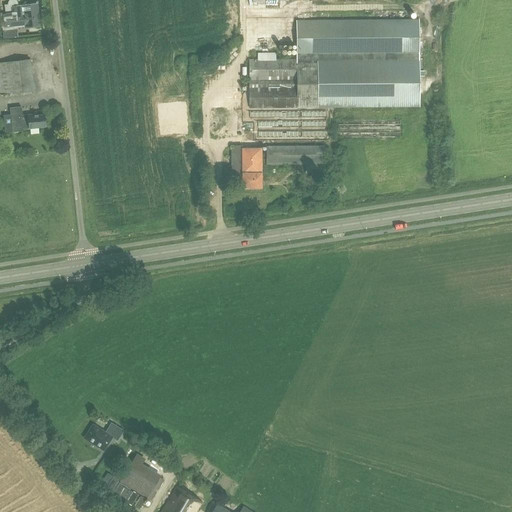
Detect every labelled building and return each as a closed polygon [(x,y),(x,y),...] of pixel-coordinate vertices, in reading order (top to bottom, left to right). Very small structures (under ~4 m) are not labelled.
[(8,2),(7,5),(4,5),(5,12),(7,12),(8,16),(3,16),(4,27),(2,27),(3,38),(17,36),(16,29),(14,29),(14,28),(22,27),(22,25),(25,25),(25,26),(37,25),(36,14),(32,14),(32,11),(24,12),(23,7),(18,7),(17,3),(16,1),(15,0),(9,0),(8,2)] [(296,21),(296,60),(328,59),(328,107),(419,107),(419,76),(423,76),(423,71),(422,71),(422,59),(419,59),(419,54),(422,54),(422,42),(419,42),(419,20),(419,19),(316,20),(316,21),(296,21)] [(328,59),(296,60),(275,60),(275,53),(257,53),(257,60),(249,60),(249,108),(328,107),(328,59)] [(0,63),(0,91),(0,95),(33,91),(30,60),(0,63)] [(234,105),(210,106),(210,134),(235,134),(234,105)] [(186,106),(162,109),(165,134),(189,132),(186,106)] [(10,115),(12,132),(22,131),(22,130),(28,129),(45,127),(43,114),(34,115),(34,114),(22,116),(21,107),(19,107),(10,108),(10,115)] [(255,118),(255,135),(295,136),(295,127),(296,118),(255,118)] [(231,146),(232,175),(242,175),(242,188),(261,188),(261,173),(261,148),(242,148),(242,145),(231,146)] [(266,146),(266,164),(324,164),(324,146),(266,146)] [(84,438),(104,450),(112,437),(117,440),(123,431),(111,423),(105,433),(93,425),(84,438)] [(146,498),(151,501),(164,480),(159,477),(161,475),(141,463),(144,458),(137,453),(119,481),(146,498)] [(161,511),(194,511),(201,501),(177,486),(161,511)]
